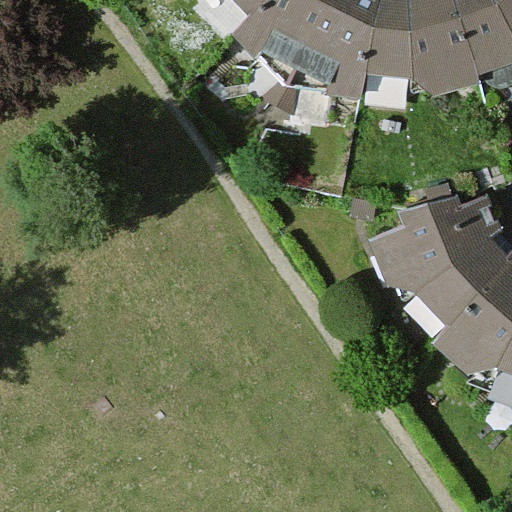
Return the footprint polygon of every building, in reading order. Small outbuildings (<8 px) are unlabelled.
[(259,0),(240,27),(259,47),(273,32),(303,52),(327,0),(259,0)] [(388,0),(327,0),(303,52),(325,62),(331,80),(357,82),(388,0)] [(457,82),(449,0),(388,0),(357,82),(457,82)] [(511,0),(449,0),(457,82),(511,52),(511,0)] [(454,323),(511,257),(511,254),(496,235),(485,199),(422,199),(378,233),(397,279),(425,280),(454,323)] [(511,353),(511,257),(454,323),(439,340),(482,367),(510,352),(511,353)]
